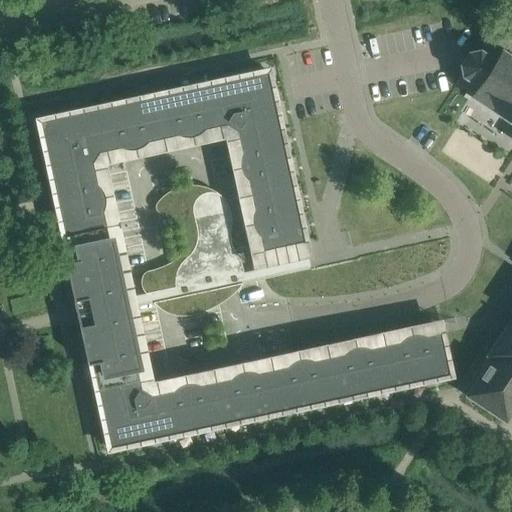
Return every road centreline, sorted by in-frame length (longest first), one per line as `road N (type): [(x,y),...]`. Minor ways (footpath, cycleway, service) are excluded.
road 1 (residential): [(332,0),(358,117),(374,140),(461,207),(461,256),(423,286),(187,338)]
road 2 (residential): [(0,33),(130,0)]
